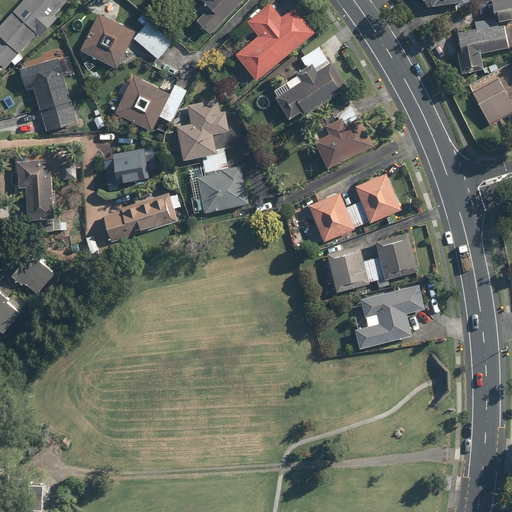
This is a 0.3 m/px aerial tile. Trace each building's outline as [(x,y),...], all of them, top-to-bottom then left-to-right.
[(67,2),(65,0),(23,0),(0,25),(0,65),(4,70),(11,63),(14,66),(22,58),(18,55),(36,35),(39,38),(57,19),(54,16),(67,2)] [(102,0),(102,1),(111,10),(120,0),(102,0)] [(200,0),(202,2),(192,12),(198,18),(195,21),(208,34),(241,0),(200,0)] [(511,0),(487,0),(490,20),(476,22),(477,30),(455,33),(460,73),(483,70),(480,53),(511,48),(511,0)] [(282,18),(270,4),(247,22),(258,36),(235,55),(256,81),(315,32),(295,7),(282,18)] [(134,32),(98,15),(81,51),(117,68),(134,32)] [(172,42),(148,21),(132,39),(156,60),(172,42)] [(328,63),(317,47),(300,59),(306,68),(283,84),(287,89),(273,97),(288,119),(301,110),(304,115),(347,86),(330,62),(328,63)] [(203,63),(183,48),(171,64),(182,73),(178,77),(186,84),(203,63)] [(37,64),(19,69),(23,86),(31,84),(44,131),(76,123),(64,77),(70,75),(63,50),(35,57),(37,64)] [(161,89),(133,75),(114,115),(151,133),(158,116),(170,122),(185,91),(173,84),(175,79),(167,75),(161,89)] [(511,96),(508,99),(496,78),(470,92),(488,125),(511,111),(511,96)] [(190,125),(176,127),(182,159),(200,156),(202,168),(188,170),(196,214),(248,204),(241,166),(228,168),(224,149),(214,151),(211,135),(229,132),(225,111),(219,112),(217,99),(186,105),(190,125)] [(351,105),(338,111),(345,125),(357,120),(351,105)] [(327,167),(374,146),(362,119),(344,127),(341,119),(327,126),(330,133),(315,140),(327,167)] [(112,159),(103,161),(108,192),(119,190),(118,184),(147,179),(143,149),(111,154),(112,159)] [(75,153),(62,153),(62,179),(75,179),(75,153)] [(50,162),(18,162),(18,188),(25,188),(25,219),(50,219),(50,162)] [(340,193),(308,205),(322,242),(354,231),(353,228),(369,222),(369,223),(401,212),(386,174),(354,186),(360,202),(345,207),(340,193)] [(177,218),(169,193),(102,215),(107,231),(124,225),(127,235),(177,218)] [(388,280),(417,272),(408,234),(375,242),(378,257),(363,261),(359,246),(327,254),(337,293),(369,285),(369,282),(376,280),(378,288),(389,285),(388,280)] [(52,273),(25,253),(9,276),(35,296),(52,273)] [(424,309),(418,286),(359,300),(362,312),(355,313),(359,328),(354,329),(359,349),(412,336),(406,313),(424,309)] [(0,336),(20,313),(0,296),(0,336)] [(42,486),(28,485),(27,510),(41,511),(42,486)]
